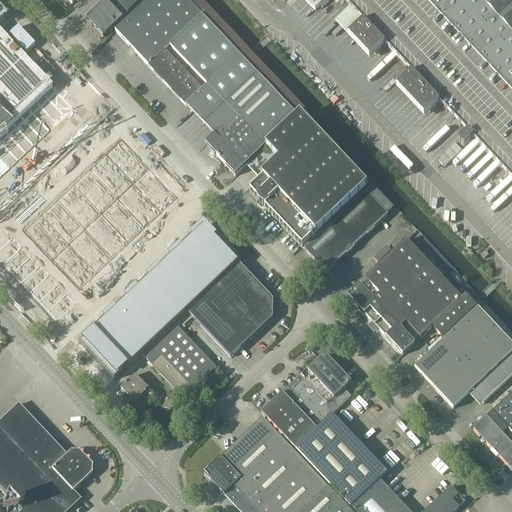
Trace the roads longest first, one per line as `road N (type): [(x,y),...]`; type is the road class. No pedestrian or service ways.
road 1 (unclassified): [(322,311),(31,0)]
road 2 (unclassified): [(509,511),(322,311)]
road 3 (unclassified): [(150,473),(322,311)]
road 4 (unclassified): [(150,473),(0,314)]
